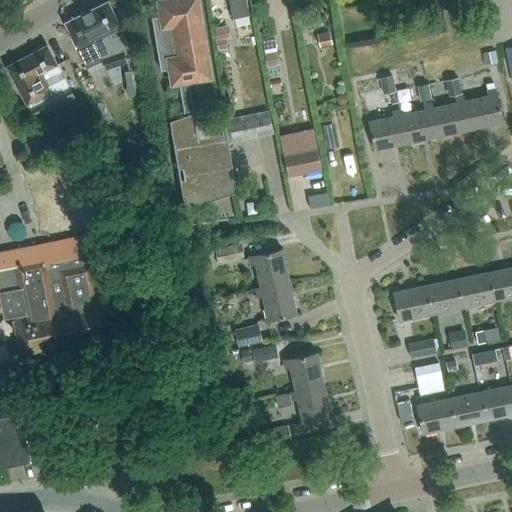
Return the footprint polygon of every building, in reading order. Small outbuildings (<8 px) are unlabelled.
[(179,83),(185,116),(170,122),(186,210),(238,190),(222,103),(216,105),(221,118),(196,123),(189,82),(211,77),(197,0),(163,0),(157,1),(160,16),(152,18),(152,16),(151,16),(161,72),(162,72),(162,71),(169,69),(172,85),(179,83)] [(229,0),(233,19),(249,15),(245,0),(229,0)] [(108,1),(65,22),(75,44),(86,68),(102,60),(105,69),(126,61),(122,50),(128,47),(122,34),(117,23),(118,23),(108,1)] [(228,25),(214,27),(216,39),(226,38),(226,39),(230,38),(228,25)] [(332,45),(329,31),(316,33),(319,47),(332,45)] [(216,39),(216,40),(218,50),(228,48),(226,39),(226,38),(216,39)] [(74,98),(57,65),(47,45),(6,66),(26,104),(27,104),(35,119),(74,98)] [(278,51),(264,53),(266,66),(280,64),(278,51)] [(392,75),(380,78),(382,90),(394,87),(392,75)] [(459,77),(446,80),(449,96),(455,95),(463,94),(459,77)] [(432,100),(428,83),(417,85),(420,102),(423,102),(431,100),(432,100)] [(463,97),(469,127),(501,120),(495,87),(487,89),(487,92),(463,97)] [(432,103),(438,133),(469,127),(463,97),(463,94),(455,95),(455,99),(432,103)] [(400,110),(406,139),(438,133),(432,103),(432,104),(431,100),(423,102),(424,105),(400,110)] [(406,139),(400,110),(399,106),(391,108),(391,112),(369,117),(374,146),(406,139)] [(274,133),(270,113),(229,122),(233,142),(274,133)] [(316,145),(313,129),(296,132),(299,148),(316,145)] [(37,138),(24,143),(29,159),(43,154),(37,138)] [(321,169),(316,145),(282,152),(287,176),(321,169)] [(308,196),(310,208),(330,204),(327,192),(308,196)] [(0,291),(6,291),(9,298),(3,300),(6,307),(9,312),(15,310),(18,316),(13,317),(12,317),(16,336),(14,353),(19,353),(20,358),(34,355),(115,339),(107,298),(99,300),(92,261),(87,235),(32,246),(0,252),(0,291)] [(217,264),(241,258),(238,246),(214,252),(217,264)] [(259,288),(259,289),(289,283),(282,251),(253,258),(253,259),(249,260),(250,267),(254,266),(259,288)] [(511,294),(511,265),(487,271),(493,298),(511,294)] [(493,298),(487,271),(455,277),(461,305),(493,298)] [(461,305),(455,277),(424,284),(430,311),(461,305)] [(289,283),(259,289),(259,288),(255,289),(257,297),(261,296),(267,321),(296,314),(289,283)] [(430,311),(424,284),(392,291),(397,318),(430,311)] [(234,329),(238,347),(262,341),(258,324),(234,329)] [(448,333),(452,348),(452,349),(468,346),(468,345),(464,329),(448,333)] [(478,344),(487,342),(486,341),(484,330),(475,332),(478,343),(478,344)] [(434,351),(432,337),(407,342),(410,356),(434,351)] [(511,343),(501,346),(503,358),(511,356),(511,343)] [(275,344),(252,349),(255,362),(278,357),(275,344)] [(251,348),(240,351),(242,360),(253,358),(251,348)] [(494,349),(471,353),(473,365),(497,360),(494,349)] [(295,393),(323,387),(316,355),(289,361),(289,362),(284,363),(286,371),(290,370),(295,393)] [(446,362),(448,371),(458,369),(455,360),(446,362)] [(442,376),(439,361),(413,366),(417,382),(442,376)] [(442,376),(417,382),(419,394),(445,389),(442,376)] [(323,387),(295,393),(291,394),(293,402),(297,401),(303,425),(331,418),(323,387)] [(480,394),(486,421),(511,415),(511,389),(511,387),(480,394)] [(486,421),(480,394),(449,401),(455,428),(486,421)] [(409,400),(396,403),(400,422),(413,419),(409,400)] [(455,428),(449,401),(417,408),(423,435),(455,428)] [(14,408),(0,411),(0,461),(30,456),(29,456),(32,455),(26,424),(23,424),(22,418),(26,418),(25,408),(16,410),(16,408),(14,408)] [(259,434),(262,448),(290,442),(286,428),(259,434)]
